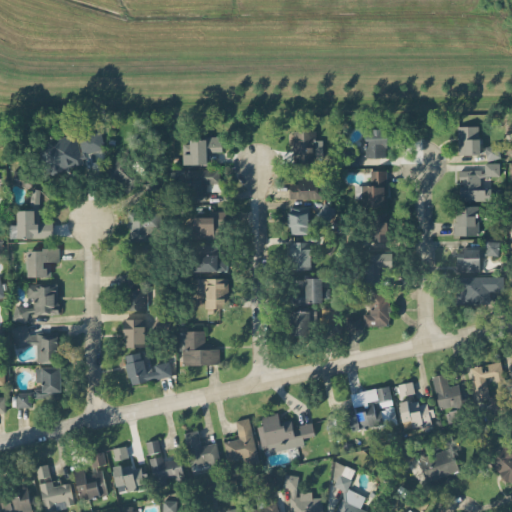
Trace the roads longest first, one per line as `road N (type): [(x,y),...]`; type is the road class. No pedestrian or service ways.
road 1 (residential): [(0,441),(511,323)]
road 2 (residential): [(259,383),(258,170)]
road 3 (residential): [(96,419),(91,223)]
road 4 (residential): [(425,343),(423,164)]
